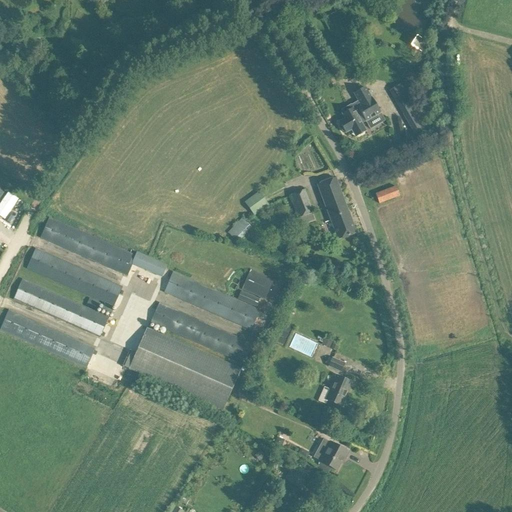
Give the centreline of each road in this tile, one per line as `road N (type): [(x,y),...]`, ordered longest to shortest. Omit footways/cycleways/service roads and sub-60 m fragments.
road 1 (unclassified): [(353,511),(388,450),(399,319),(352,183),(254,16)]
road 2 (track): [(0,275),(22,226),(128,69),(254,16)]
road 3 (track): [(511,336),(451,141),(445,35)]
